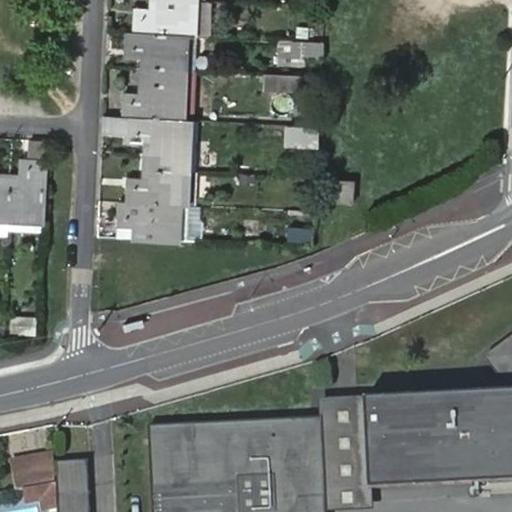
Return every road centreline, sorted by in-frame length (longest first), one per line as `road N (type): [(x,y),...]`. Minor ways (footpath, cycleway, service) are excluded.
road 1 (tertiary): [(511,220),(363,288),(84,374)]
road 2 (residential): [(84,374),(91,129)]
road 3 (residential): [(91,129),(97,0)]
